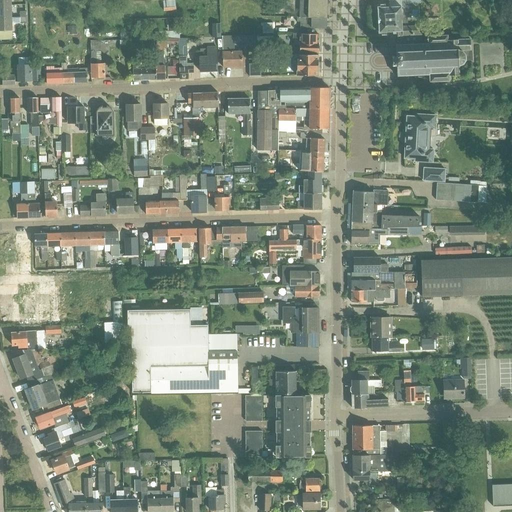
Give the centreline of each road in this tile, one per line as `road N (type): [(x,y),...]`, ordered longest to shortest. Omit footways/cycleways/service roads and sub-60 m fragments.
road 1 (residential): [(342,83),(0,94)]
road 2 (residential): [(0,228),(336,217)]
road 3 (tertiary): [(333,415),(336,217)]
road 4 (unclassified): [(511,409),(333,415)]
road 5 (residential): [(51,511),(0,372)]
road 6 (tertiary): [(336,217),(342,83)]
